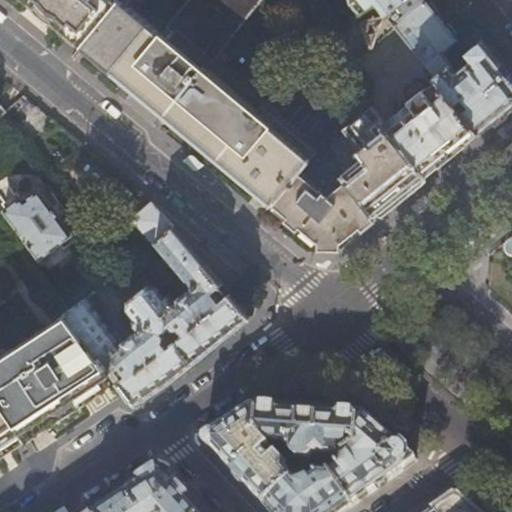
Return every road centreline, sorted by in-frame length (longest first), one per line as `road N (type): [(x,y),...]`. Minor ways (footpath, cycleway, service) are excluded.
road 1 (residential): [(327,314),(0,41)]
road 2 (tertiary): [(327,314),(35,511)]
road 3 (tertiary): [(511,477),(327,314)]
road 4 (tertiary): [(511,174),(327,314)]
